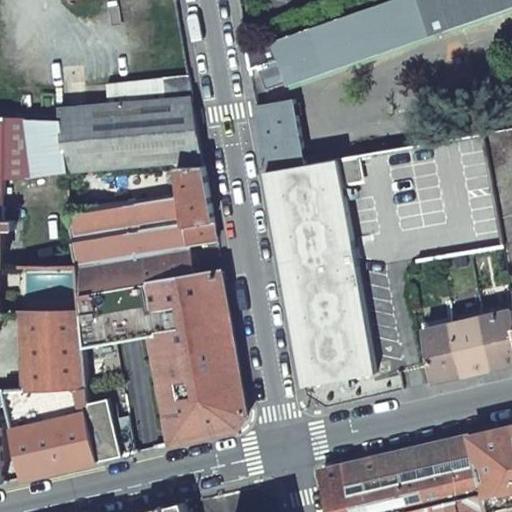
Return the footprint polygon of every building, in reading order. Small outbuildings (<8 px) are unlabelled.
[(511,0),(397,0),(247,52),(251,70),(259,67),(263,79),(267,90),(287,84),(287,87),(511,7),(511,0)] [(194,98),(60,109),(61,117),(68,174),(176,165),(180,167),(206,166),(194,98)] [(296,100),(257,107),(268,172),(307,165),(296,100)] [(28,118),(8,117),(7,178),(27,179),(28,118)] [(28,118),(27,179),(68,174),(61,117),(28,118)] [(511,129),(485,134),(505,246),(511,282),(511,129)] [(307,165),(268,172),(305,386),(341,380),(378,374),(341,159),(307,165)] [(206,166),(180,167),(183,193),(188,227),(215,222),(211,194),(206,166)] [(183,193),(74,210),(80,265),(83,314),(86,348),(154,335),(172,445),(240,429),(249,416),(224,271),(195,276),(190,245),(188,227),(183,193)] [(6,218),(0,218),(0,266),(1,267),(6,267),(6,223),(11,223),(11,218),(6,218)] [(215,222),(188,227),(190,245),(219,241),(215,222)] [(455,324),(465,376),(466,376),(464,366),(476,364),(478,373),(486,371),(494,369),(485,318),(483,311),(467,314),(469,321),(455,324)] [(511,311),(485,318),(494,369),(495,369),(493,359),(506,357),(508,366),(511,365),(511,311)] [(25,315),(27,381),(28,386),(28,391),(89,387),(86,348),(83,314),(25,315)] [(426,331),(433,373),(438,372),(447,370),(449,380),(457,378),(465,376),(455,324),(426,331)] [(495,369),(508,366),(506,357),(493,359),(495,369)] [(466,376),(478,373),(476,364),(464,366),(466,376)] [(435,383),(449,380),(447,370),(438,372),(433,373),(435,383)] [(28,391),(4,393),(13,430),(87,413),(86,405),(90,404),(89,387),(28,391)] [(90,404),(86,405),(87,413),(99,462),(124,456),(118,427),(111,399),(90,404)] [(87,413),(13,430),(26,479),(62,471),(99,462),(87,413)] [(490,494),(494,511),(498,511),(511,508),(511,425),(473,435),(487,495),(490,494)] [(323,471),(333,511),(412,511),(487,495),(473,435),(323,471)] [(494,511),(490,494),(487,495),(412,511),(494,511)] [(282,511),(279,499),(252,505),(226,511),(225,511),(282,511)] [(189,511),(187,503),(147,511),(189,511)]
